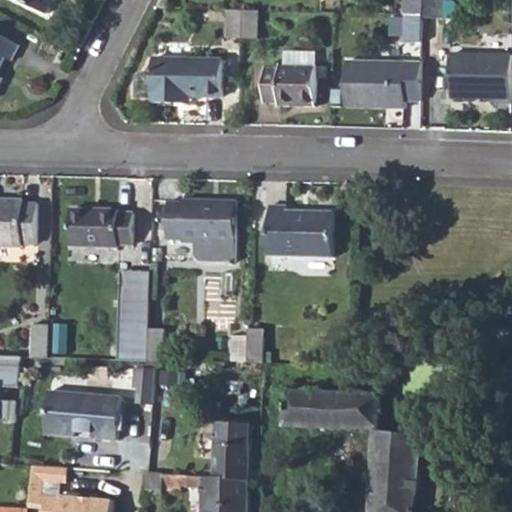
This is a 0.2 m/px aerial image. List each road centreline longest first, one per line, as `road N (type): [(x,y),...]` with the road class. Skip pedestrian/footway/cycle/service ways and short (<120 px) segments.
road 1 (residential): [(511,161),(74,147)]
road 2 (residential): [(74,147),(79,116),(137,0)]
